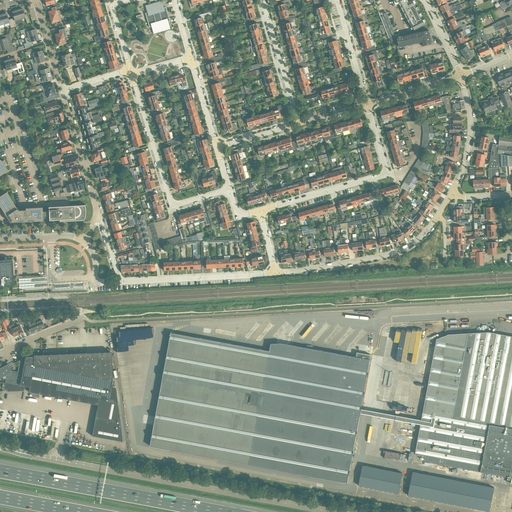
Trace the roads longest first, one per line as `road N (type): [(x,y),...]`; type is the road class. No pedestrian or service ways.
road 1 (secondary): [(329,511),(0,448)]
road 2 (motorway): [(219,511),(0,470)]
road 3 (residential): [(452,193),(421,238),(396,253),(275,274)]
road 4 (residential): [(260,211),(387,173),(367,104)]
road 5 (residential): [(131,75),(172,206),(229,189)]
road 6 (residential): [(119,283),(275,274)]
road 7 (residential): [(298,124),(262,0)]
road 8 (residential): [(98,212),(62,91)]
road 9 (residential): [(461,75),(471,119),(452,193)]
